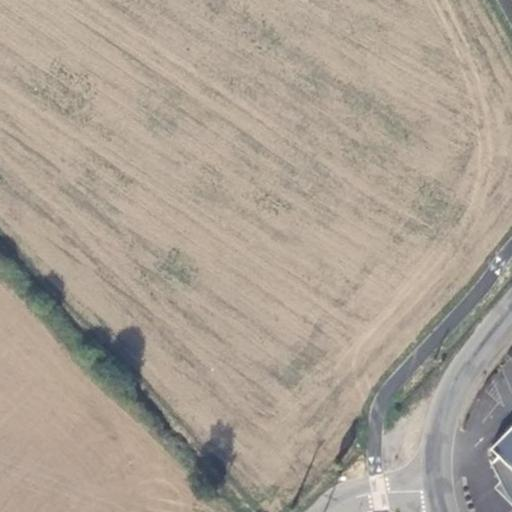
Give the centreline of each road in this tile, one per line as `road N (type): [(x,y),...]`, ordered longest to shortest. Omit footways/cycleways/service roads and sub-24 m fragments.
road 1 (tertiary): [(440,488),(442,429),(455,385),(511,307)]
road 2 (unclassified): [(323,511),(350,497),(440,488)]
